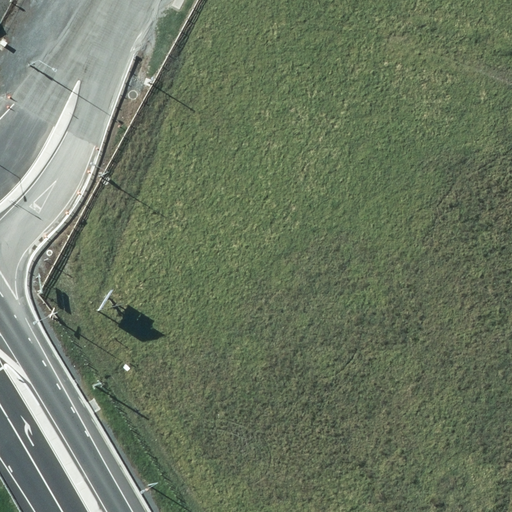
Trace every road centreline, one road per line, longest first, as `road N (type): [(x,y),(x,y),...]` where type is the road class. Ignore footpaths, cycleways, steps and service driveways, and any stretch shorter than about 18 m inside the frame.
road 1 (trunk): [(0,304),(121,511)]
road 2 (unclassified): [(71,83),(76,129),(0,254)]
